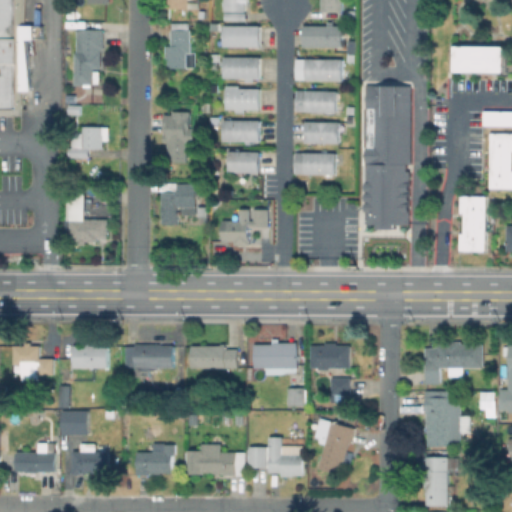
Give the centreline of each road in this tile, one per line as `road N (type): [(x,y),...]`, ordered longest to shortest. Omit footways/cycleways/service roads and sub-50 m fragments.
road 1 (secondary): [(0,294),(511,296)]
road 2 (residential): [(0,507),(386,507)]
road 3 (residential): [(385,511),(388,296)]
road 4 (residential): [(137,178),(139,0)]
